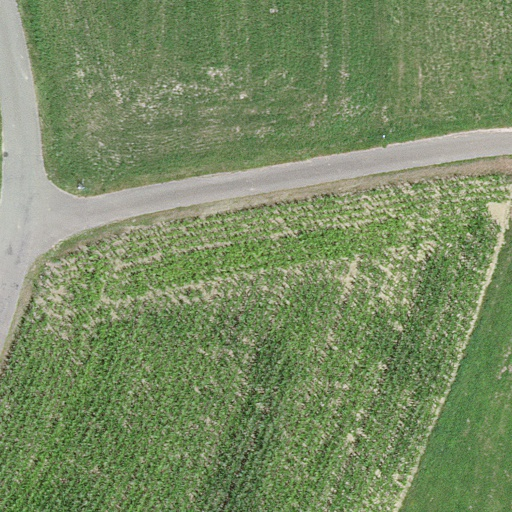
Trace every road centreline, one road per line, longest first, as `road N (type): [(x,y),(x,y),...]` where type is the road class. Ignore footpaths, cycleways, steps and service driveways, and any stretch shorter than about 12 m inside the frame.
road 1 (track): [(17,221),(511,142)]
road 2 (unclassified): [(0,306),(20,163),(20,110),(0,5)]
